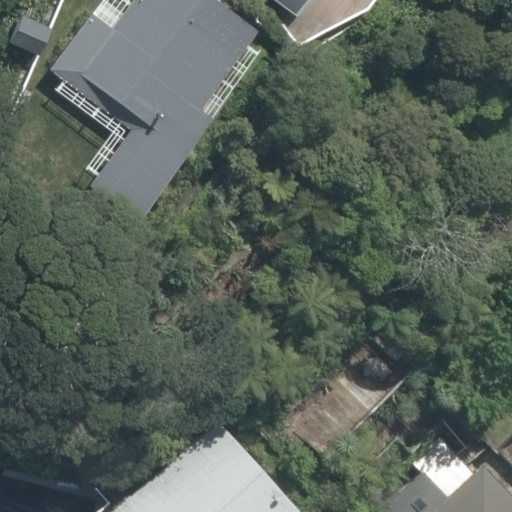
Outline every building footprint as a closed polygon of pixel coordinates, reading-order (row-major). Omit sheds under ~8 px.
[(66,197),(132,244),(285,28),(245,0),(99,0),(49,71),(119,121),(66,197)] [(286,0),(314,21),(329,0),(286,0)] [(511,262),(511,243),(419,174),(360,254),(462,330),(511,262)] [(298,405),(337,446),(396,390),(358,350),(298,405)] [(296,511),(218,419),(106,511),(296,511)] [(511,511),(511,498),(509,501),(460,447),(388,511),(511,511)]
